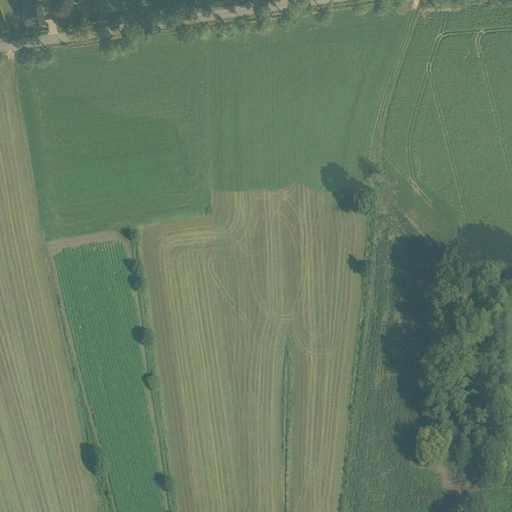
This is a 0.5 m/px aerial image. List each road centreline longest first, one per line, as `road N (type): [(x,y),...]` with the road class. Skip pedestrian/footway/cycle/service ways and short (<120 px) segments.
road 1 (unclassified): [(324,0),(0,48)]
road 2 (track): [(360,207),(387,80),(416,0)]
